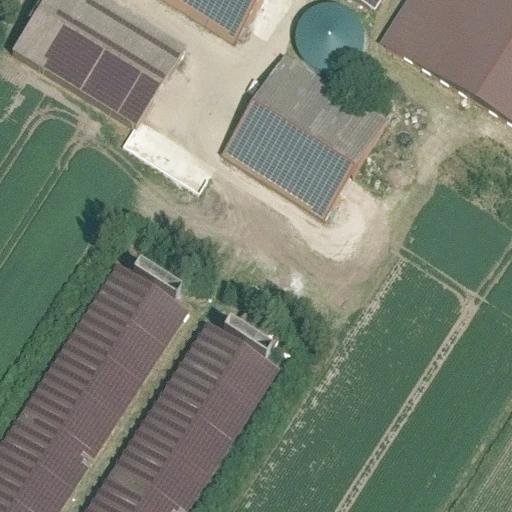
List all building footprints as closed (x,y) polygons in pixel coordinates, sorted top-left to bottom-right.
[(183,55),(97,0),(47,0),(14,52),(135,129),(183,55)] [(168,0),(237,43),(264,0),(168,0)] [(381,0),(359,0),(375,10),(381,0)] [(511,0),(407,0),(378,47),(511,130),(511,0)] [(362,55),(337,10),(301,30),(325,75),(362,55)] [(387,126),(287,62),(226,156),(327,220),(387,126)] [(59,511),(186,314),(118,271),(0,456),(0,511),(59,511)] [(185,511),(275,372),(206,328),(88,511),(185,511)]
